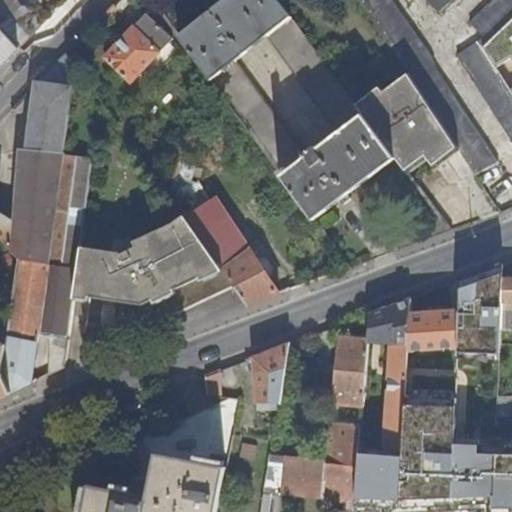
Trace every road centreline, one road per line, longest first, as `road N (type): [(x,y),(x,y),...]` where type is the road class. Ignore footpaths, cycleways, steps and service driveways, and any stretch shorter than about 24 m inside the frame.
road 1 (secondary): [(511,234),(0,431)]
road 2 (residential): [(0,103),(98,0)]
